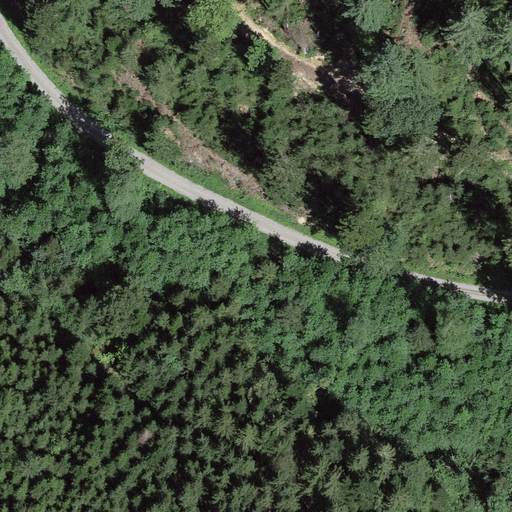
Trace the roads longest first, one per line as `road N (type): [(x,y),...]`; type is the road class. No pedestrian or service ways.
road 1 (track): [(63,120),(207,204),(364,270),(511,302)]
road 2 (track): [(511,167),(297,74),(229,21),(218,0)]
road 3 (track): [(397,511),(183,427),(105,365)]
road 4 (track): [(0,299),(25,298),(66,314),(105,365)]
